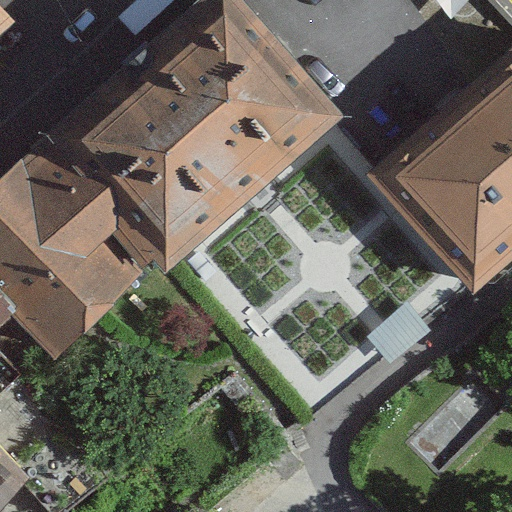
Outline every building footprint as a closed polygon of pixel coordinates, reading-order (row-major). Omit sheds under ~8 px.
[(324,117),(222,1),(67,137),(127,205),(135,215),(123,226),(156,264),(324,117)] [(0,21),(9,13),(0,2),(0,21)] [(511,250),(511,70),(379,188),(468,289),(511,250)] [(127,205),(67,137),(0,194),(0,298),(23,324),(51,354),(140,265),(104,227),(127,205)] [(0,344),(23,324),(0,298),(0,344)] [(73,511),(110,485),(0,363),(0,448),(30,480),(54,511),(73,511)] [(0,448),(0,511),(7,511),(30,480),(0,448)]
